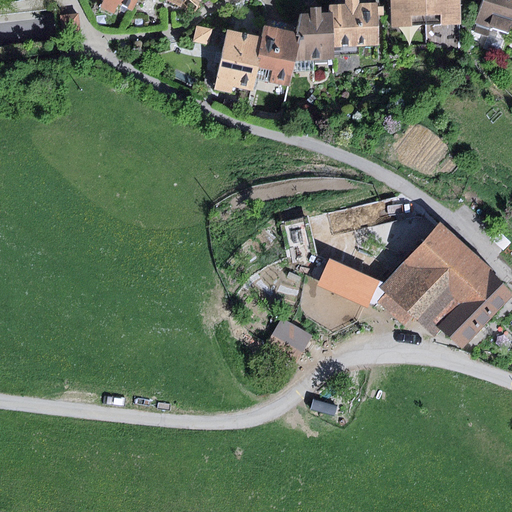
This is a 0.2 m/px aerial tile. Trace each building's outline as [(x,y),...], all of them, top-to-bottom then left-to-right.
[(102,0),(104,1),(100,8),(115,15),(120,5),(132,11),(136,0),(102,0)] [(335,46),(378,45),(377,4),(359,4),(358,0),(344,0),(345,4),(334,5),(334,13),(335,46)] [(426,0),(390,0),(392,27),(428,26),(426,0)] [(459,0),(426,0),(428,26),(461,24),(459,0)] [(511,19),(511,16),(511,0),(482,0),(474,26),(490,31),(491,26),(506,31),(511,19)] [(301,35),(295,61),(335,60),(335,46),(334,13),(322,14),(322,7),(310,8),(310,14),(304,15),(301,35)] [(79,15),(60,17),(62,35),(81,32),(79,15)] [(196,26),(193,42),(209,45),(212,29),(196,26)] [(266,27),(264,37),(257,67),(272,70),(269,83),(289,88),(295,61),(301,35),(266,27)] [(257,67),(264,37),(227,29),(214,90),(233,94),(235,87),(252,91),(257,67)] [(464,351),(511,300),(511,288),(440,221),(377,287),(384,294),(377,302),(404,326),(412,317),(432,335),(439,328),(464,351)] [(330,260),(318,286),(366,307),(378,281),(330,260)] [(281,319),(266,346),(297,364),(313,337),(281,319)]
